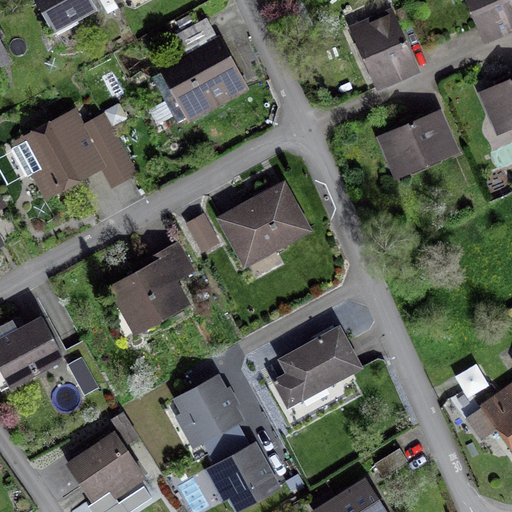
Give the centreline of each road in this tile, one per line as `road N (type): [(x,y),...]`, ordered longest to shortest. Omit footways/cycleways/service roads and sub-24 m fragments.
road 1 (residential): [(299,132),(465,511)]
road 2 (residential): [(0,294),(299,132)]
road 3 (residential): [(511,48),(299,132)]
road 4 (residential): [(243,0),(299,132)]
